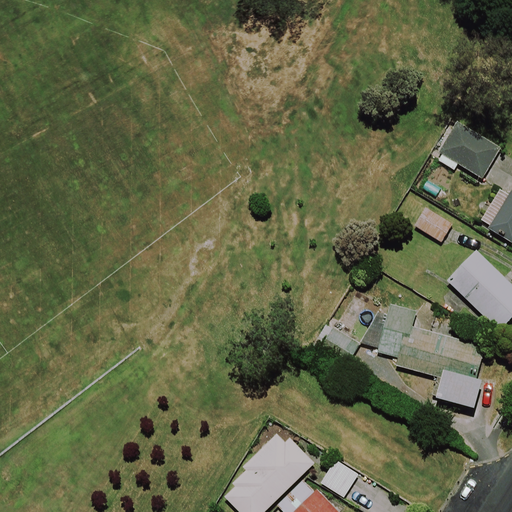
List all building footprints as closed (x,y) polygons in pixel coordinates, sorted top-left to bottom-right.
[(452,118),(433,147),(442,154),(438,161),(454,171),(458,164),(482,179),(501,150),(452,118)] [(511,189),(509,195),(499,189),(480,219),(490,225),(488,228),(511,242),(511,189)] [(452,224),(425,208),(414,226),(441,242),(452,224)] [(511,318),(511,285),(476,251),(447,281),(500,331),(511,318)] [(417,311),(390,303),(376,352),(398,358),(395,367),(440,379),(435,398),(474,409),(482,381),(476,379),(485,347),(412,326),(417,311)] [(360,344),(332,327),(318,351),(345,368),(360,344)] [(246,471),(232,484),(235,487),(224,498),(238,511),(265,511),(314,463),(289,438),(285,443),(276,435),(243,468),(246,471)] [(358,475),(335,460),(321,482),(343,498),(358,475)] [(339,511),(317,489),(314,492),(303,480),(277,506),(282,511),(339,511)]
